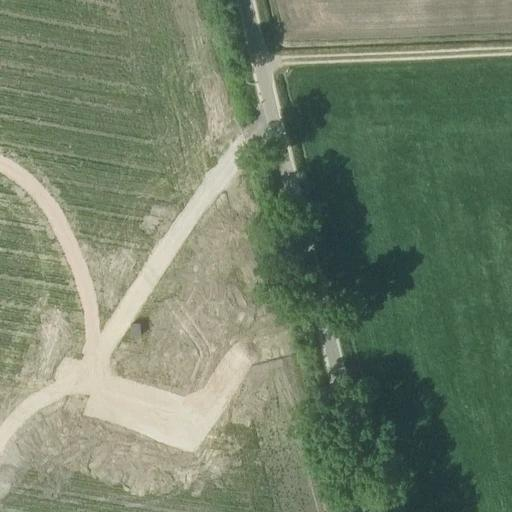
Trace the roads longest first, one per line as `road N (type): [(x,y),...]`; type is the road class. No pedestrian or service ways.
road 1 (unclassified): [(377,511),(248,0)]
road 2 (track): [(511,50),(261,63)]
